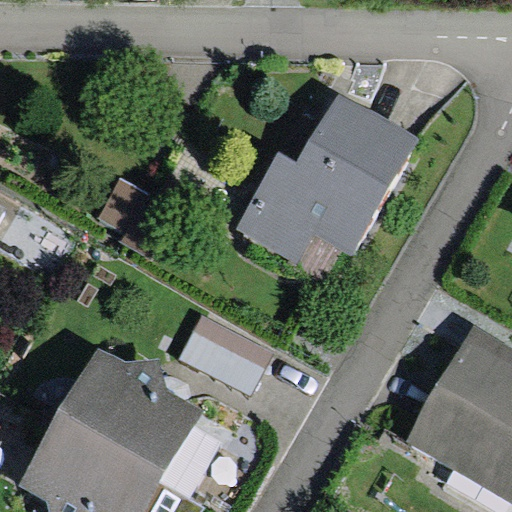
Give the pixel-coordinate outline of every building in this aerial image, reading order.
[(252,245),(315,285),(394,160),(332,120),(252,245)] [(159,230),(116,193),(90,224),(133,261),(159,230)] [(204,327),(182,365),(241,399),(263,361),(204,327)] [(511,487),(511,386),(466,358),(410,449),(501,505),(511,487)] [(149,511),(192,436),(95,381),(28,499),(50,511),(149,511)]
